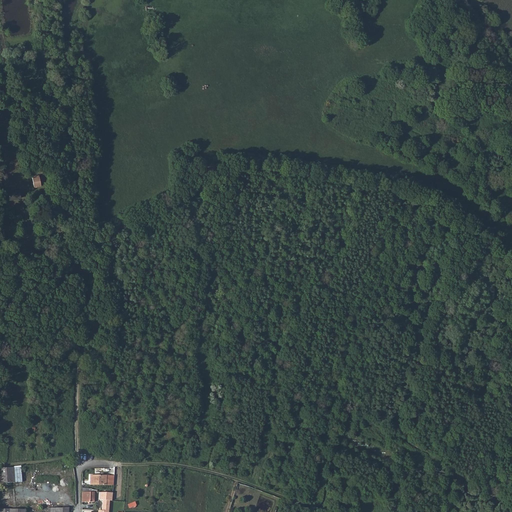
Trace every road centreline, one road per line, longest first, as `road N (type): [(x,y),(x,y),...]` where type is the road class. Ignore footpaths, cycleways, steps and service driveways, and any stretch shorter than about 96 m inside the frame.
road 1 (track): [(511,267),(443,222),(390,200),(252,187),(200,202),(138,235),(72,248)]
road 2 (track): [(0,463),(76,456),(83,333),(72,248)]
road 3 (track): [(77,464),(189,467),(323,511)]
road 4 (track): [(511,350),(447,461),(511,506)]
